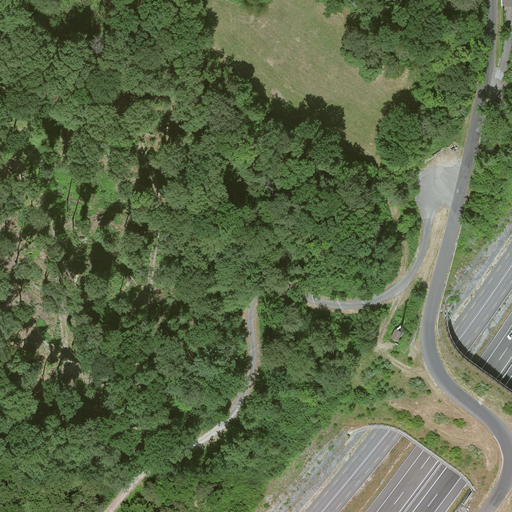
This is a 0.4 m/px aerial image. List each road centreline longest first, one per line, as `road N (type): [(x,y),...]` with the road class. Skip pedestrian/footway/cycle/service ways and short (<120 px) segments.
road 1 (track): [(109,511),(140,477),(234,414),(251,375),(258,297),(280,289),(344,306),(380,298),(416,267),(431,193),(462,186)]
road 2 (unclassified): [(490,0),(480,105),(428,336),(438,373),(499,428),(511,460)]
road 3 (primary): [(321,511),(511,265)]
road 4 (motorway): [(511,340),(387,511)]
road 5 (motorway): [(424,511),(511,392)]
